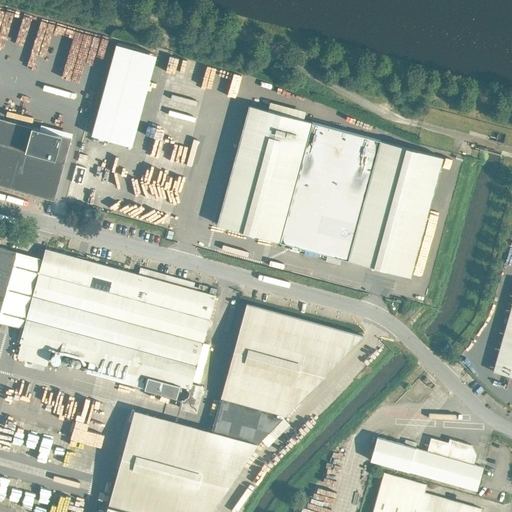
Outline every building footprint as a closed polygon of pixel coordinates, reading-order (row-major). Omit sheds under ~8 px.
[(280,242),(312,121),(251,108),(217,226),(280,242)] [(0,185),(54,200),(71,138),(0,118),(0,185)] [(348,260),(380,140),(380,139),(380,140),(312,122),(312,121),(280,242),(280,241),(348,259),(348,260)] [(380,139),(348,260),(417,279),(448,157),(380,139)] [(0,312),(16,254),(17,251),(0,246),(0,312)] [(16,254),(0,312),(0,322),(23,329),(20,341),(89,360),(86,372),(133,384),(177,397),(180,385),(187,387),(190,388),(192,382),(192,380),(210,318),(216,295),(197,290),(198,287),(194,286),(195,282),(140,267),(140,269),(138,274),(129,271),(84,259),(85,257),(78,255),(77,257),(45,249),(42,261),(16,254)] [(511,303),(493,371),(511,376),(511,303)] [(221,397),(286,415),(367,337),(251,306),(221,397)] [(410,316),(415,312),(411,308),(407,313),(410,316)] [(257,444),(286,415),(221,397),(212,431),(257,444)] [(216,511),(257,444),(212,431),(138,412),(110,511),(216,511)] [(473,464),(476,454),(471,445),(449,438),(444,456),(416,448),(377,437),(370,460),(477,490),(484,467),(473,464)] [(480,511),(482,508),(425,492),(427,484),(383,472),(372,511),(480,511)]
